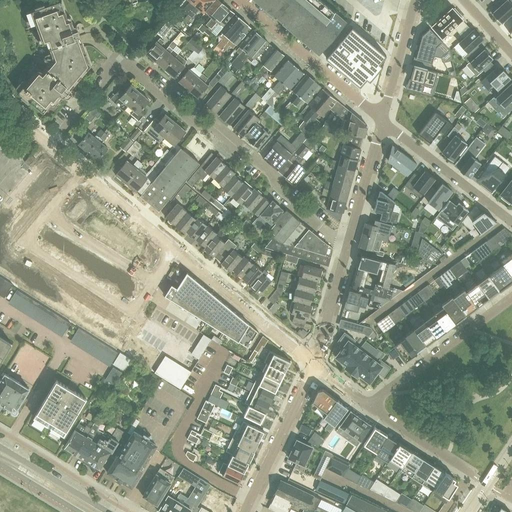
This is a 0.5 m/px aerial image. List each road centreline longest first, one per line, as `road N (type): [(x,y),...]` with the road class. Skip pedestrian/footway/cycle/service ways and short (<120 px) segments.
road 1 (residential): [(345,251),(212,128),(194,124),(129,68),(111,73),(49,147)]
road 2 (residential): [(78,170),(22,241),(131,315)]
road 3 (residential): [(381,122),(238,0)]
road 4 (residential): [(313,365),(175,250)]
road 5 (residential): [(372,409),(511,297)]
road 6 (residential): [(511,221),(381,122)]
road 7 (residential): [(244,511),(313,365)]
road 8 (unclassified): [(345,251),(381,122)]
road 9 (unclassified): [(381,122),(414,0)]
road 10 (residential): [(175,250),(78,170)]
road 11 (secondary): [(106,511),(0,448)]
